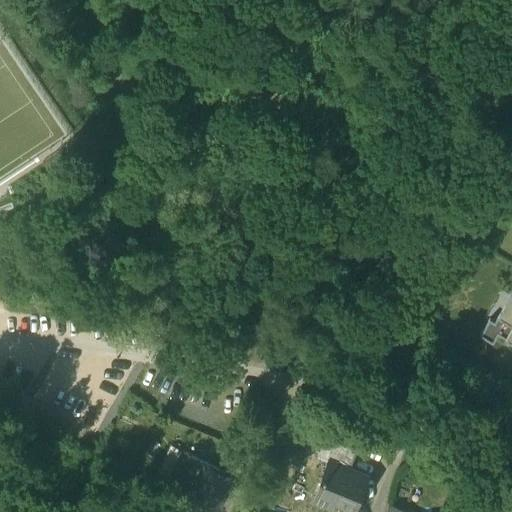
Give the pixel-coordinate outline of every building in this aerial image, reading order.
[(511,293),(495,323),(489,320),(480,336),(493,344),(498,335),(511,342),(511,293)] [(353,444),(324,442),(317,460),(328,465),(329,464),(349,472),(360,446),(353,444)] [(204,463),(183,452),(169,481),(189,491),(204,463)] [(233,477),(204,463),(189,491),(219,506),(233,477)] [(349,472),(329,464),(328,465),(314,502),(339,511),(354,511),(367,479),(349,472)]
